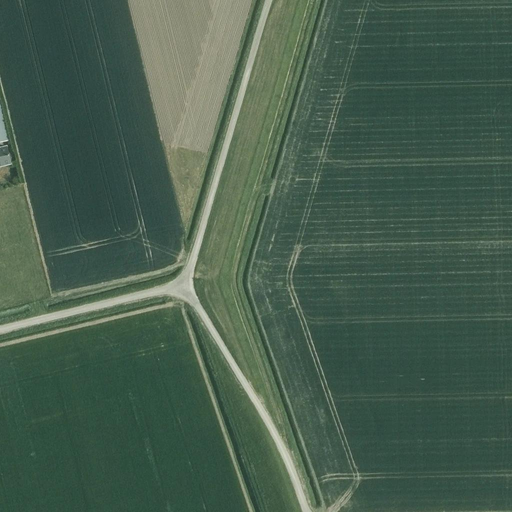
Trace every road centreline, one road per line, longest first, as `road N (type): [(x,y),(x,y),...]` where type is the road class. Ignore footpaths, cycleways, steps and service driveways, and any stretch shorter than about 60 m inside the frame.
road 1 (unclassified): [(183,285),(268,0)]
road 2 (unclassified): [(307,511),(286,457),(183,285)]
road 3 (unclassified): [(0,328),(183,285)]
